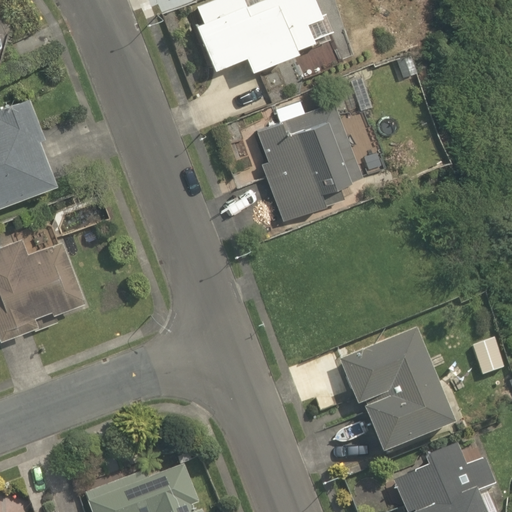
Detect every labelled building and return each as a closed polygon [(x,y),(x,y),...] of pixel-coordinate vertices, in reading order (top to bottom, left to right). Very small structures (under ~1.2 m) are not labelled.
[(192,26),(211,69),(242,56),(248,69),(290,51),(288,47),(310,38),(301,19),(317,13),(311,0),(249,0),(243,3),(242,0),(199,0),(191,4),(199,23),(192,26)] [(406,54),(394,59),(401,77),(413,72),(406,54)] [(0,205),(56,184),(38,140),(44,138),(29,98),(0,109),(0,205)] [(261,164),(283,220),(324,204),(319,192),(360,175),(331,102),(256,133),(268,161),(261,164)] [(0,339),(37,325),(33,317),(49,310),(51,313),(83,300),(60,241),(27,254),(21,238),(0,246),(0,339)] [(363,410),(381,455),(453,426),(414,330),(338,361),(356,408),(365,404),(367,408),(363,410)] [(463,468),(455,446),(422,459),(425,468),(391,482),(403,511),(480,511),(474,494),(493,486),(482,460),(463,468)] [(189,511),(188,508),(195,505),(181,468),(148,480),(145,472),(84,495),(90,511),(189,511)]
